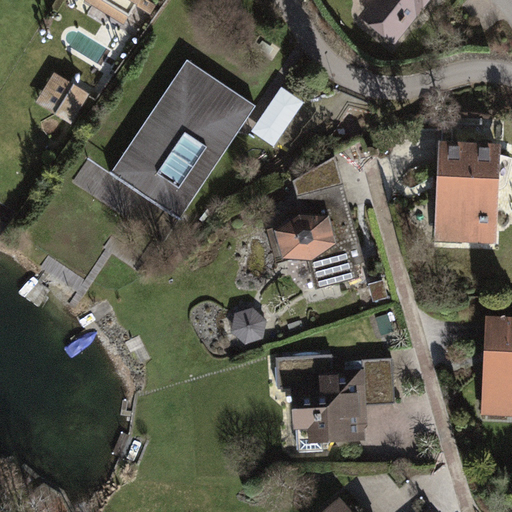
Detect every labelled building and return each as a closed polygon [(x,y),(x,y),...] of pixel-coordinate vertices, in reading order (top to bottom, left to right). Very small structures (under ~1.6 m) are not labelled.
[(86,0),(85,2),(125,27),(137,7),(151,16),(157,6),(147,0),(86,0)] [(359,19),(396,47),(432,0),(362,0),(361,2),(367,7),(359,19)] [(256,107),(188,62),(112,175),(180,221),(256,107)] [(90,95),(54,74),(36,103),(72,125),(90,95)] [(304,104),(281,88),(251,132),(274,148),(304,104)] [(442,142),(439,142),(434,243),(496,246),(499,191),(502,191),(504,189),(506,188),(507,186),(511,165),(511,159),(501,157),(501,146),(491,145),(492,126),(443,123),(442,142)] [(365,264),(336,158),(292,182),(301,215),(299,215),(274,232),(282,260),(308,262),(316,291),(358,279),(355,266),(365,264)] [(384,281),(368,285),(373,303),(389,299),(384,281)] [(263,340),(267,321),(252,309),(235,314),(231,333),(246,346),(263,340)] [(395,336),(388,315),(376,319),(383,339),(395,336)] [(511,417),(511,317),(486,317),(482,416),(511,417)] [(333,355),(274,358),(276,391),(290,390),(293,432),(298,432),(299,452),(324,451),(323,444),(366,442),(366,429),(368,427),(367,406),(395,405),(392,359),(361,360),(362,362),(344,363),(345,371),(333,372),(333,355)] [(351,511),(340,499),(324,511),(351,511)]
